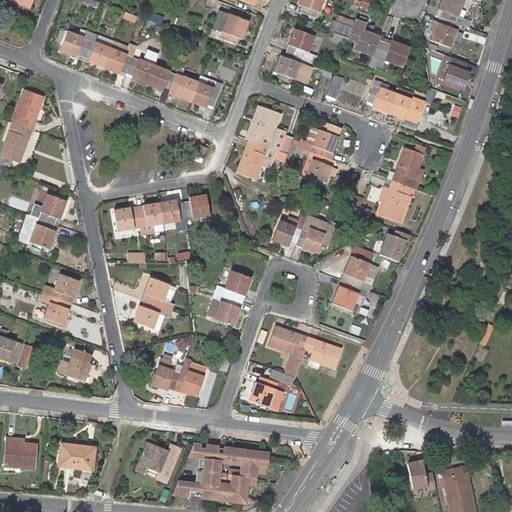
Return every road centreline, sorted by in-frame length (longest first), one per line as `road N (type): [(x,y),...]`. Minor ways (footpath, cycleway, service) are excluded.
road 1 (secondary): [(511,2),(465,155),(361,394)]
road 2 (residential): [(128,411),(84,195)]
road 3 (residential): [(230,135),(61,72)]
road 4 (residential): [(84,195),(216,174),(230,135)]
road 5 (tertiary): [(361,394),(455,431),(511,435)]
road 6 (residential): [(248,86),(357,124),(370,144)]
road 7 (residential): [(217,422),(261,300)]
road 8 (residential): [(128,411),(0,396)]
road 9 (residential): [(261,300),(275,259),(317,275),(305,313)]
road 10 (residential): [(84,195),(61,72)]
